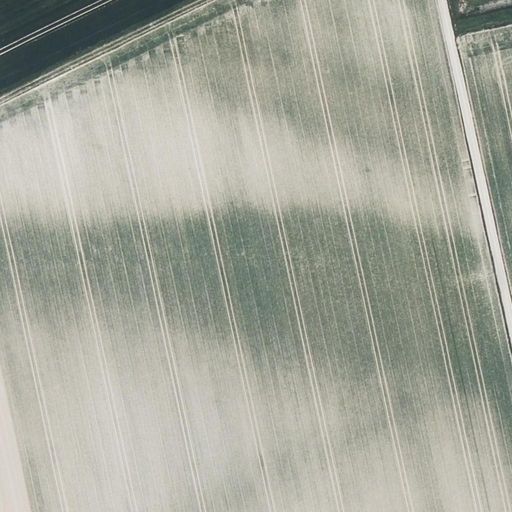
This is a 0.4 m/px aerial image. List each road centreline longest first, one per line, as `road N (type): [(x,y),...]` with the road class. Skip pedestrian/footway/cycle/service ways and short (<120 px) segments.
road 1 (unclassified): [(442,0),(511,329)]
road 2 (track): [(204,0),(0,99)]
